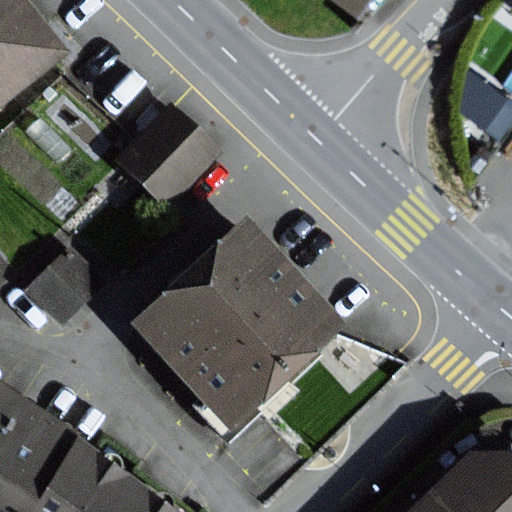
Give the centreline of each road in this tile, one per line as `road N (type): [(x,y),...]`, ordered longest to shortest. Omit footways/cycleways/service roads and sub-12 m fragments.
road 1 (residential): [(500,308),(297,511)]
road 2 (tertiary): [(500,308),(320,140)]
road 3 (tertiary): [(320,140),(173,0)]
road 4 (residential): [(320,140),(449,0)]
